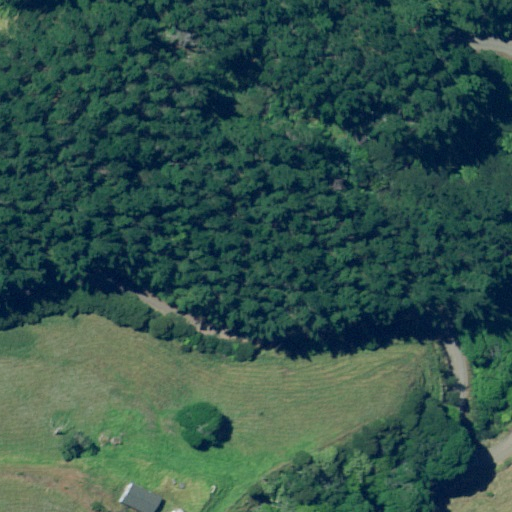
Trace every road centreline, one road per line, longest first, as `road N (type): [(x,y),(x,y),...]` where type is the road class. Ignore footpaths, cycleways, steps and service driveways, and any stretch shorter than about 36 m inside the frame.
road 1 (unclassified): [(0,293),(76,276),(113,277),(243,330),(425,321),(456,352),(461,444),(478,454),(511,444)]
road 2 (unclassified): [(511,56),(446,41),(408,0)]
